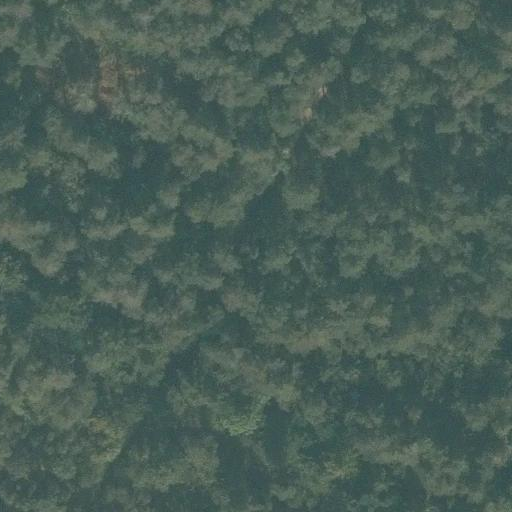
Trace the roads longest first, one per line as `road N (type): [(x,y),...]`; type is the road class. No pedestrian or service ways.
road 1 (track): [(88,511),(374,0)]
road 2 (track): [(470,511),(0,245)]
